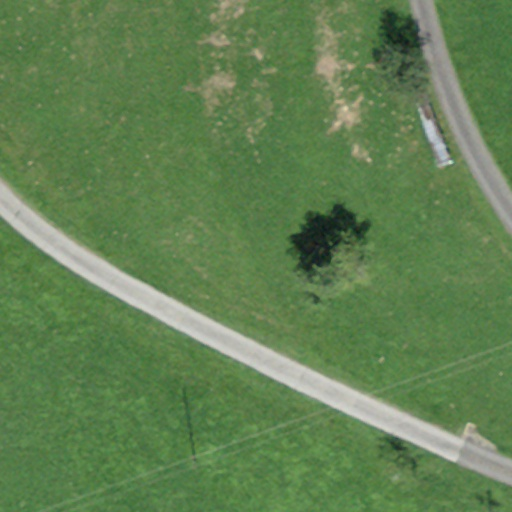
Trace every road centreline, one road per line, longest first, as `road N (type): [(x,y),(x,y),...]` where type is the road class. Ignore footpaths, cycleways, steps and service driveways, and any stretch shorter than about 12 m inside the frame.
road 1 (unclassified): [(0,199),(35,230),(265,362),(511,471)]
road 2 (track): [(511,203),(478,163),(421,0)]
